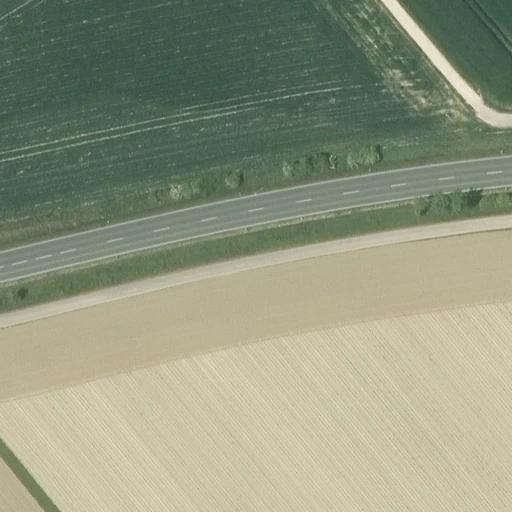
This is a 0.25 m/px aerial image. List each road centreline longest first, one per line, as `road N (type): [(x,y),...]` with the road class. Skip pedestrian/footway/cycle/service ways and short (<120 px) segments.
road 1 (track): [(0,318),(346,240),(511,219)]
road 2 (secondary): [(511,170),(254,205),(0,262)]
road 3 (track): [(385,0),(474,105),(511,121)]
